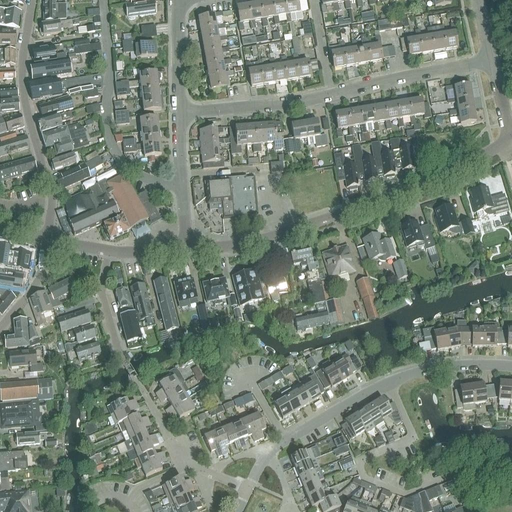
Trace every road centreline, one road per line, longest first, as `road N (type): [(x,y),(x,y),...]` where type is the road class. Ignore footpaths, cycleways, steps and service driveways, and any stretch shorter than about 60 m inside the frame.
road 1 (residential): [(185,249),(261,240),(414,193),(511,134)]
road 2 (residential): [(181,114),(324,97),(491,60)]
road 3 (residential): [(265,456),(389,382),(442,366),(511,366)]
road 4 (residential): [(45,242),(51,198),(23,94),(30,0)]
road 5 (residential): [(183,184),(142,177),(113,150),(105,0)]
